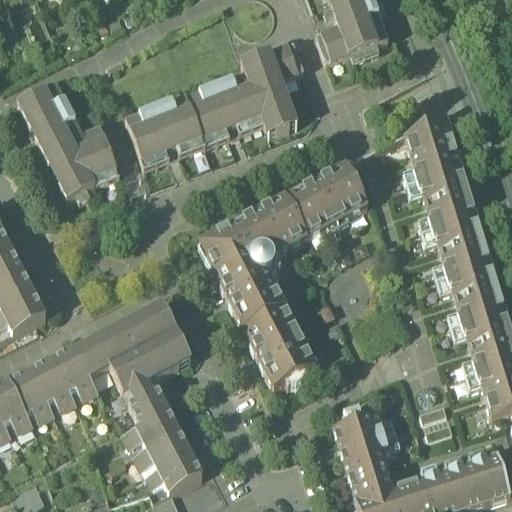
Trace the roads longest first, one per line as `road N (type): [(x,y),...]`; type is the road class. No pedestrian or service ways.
road 1 (secondary): [(431,0),(511,215)]
road 2 (residential): [(299,511),(288,479),(262,490),(217,388)]
